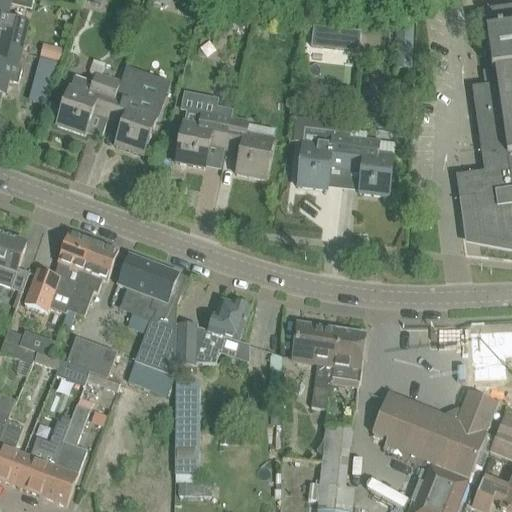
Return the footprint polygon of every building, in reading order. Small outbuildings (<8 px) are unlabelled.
[(87,0),(87,3),(102,8),(104,0),(87,0)] [(153,0),(152,4),(169,9),(171,0),(153,0)] [(0,32),(3,33),(0,45),(0,48),(22,54),(29,25),(7,20),(11,4),(0,1),(0,32)] [(511,9),(486,14),(489,34),(486,34),(492,72),(483,74),(485,88),(472,90),(484,174),(456,178),(459,202),(473,200),(479,242),(511,247),(511,9)] [(414,25),(403,24),(400,69),(411,69),(414,25)] [(315,29),(312,49),(360,55),(362,34),(315,29)] [(44,46),(41,59),(62,64),(65,51),(44,46)] [(0,105),(2,97),(5,98),(9,84),(19,86),(23,71),(19,69),(22,54),(0,48),(0,105)] [(34,84),(49,88),(55,70),(39,66),(34,84)] [(93,117),(108,123),(121,85),(98,76),(94,86),(75,79),(57,128),(86,138),(93,117)] [(121,85),(108,123),(123,128),(116,149),(144,159),(162,109),(135,99),(138,91),(121,85)] [(209,149),(225,152),(230,129),(231,129),(233,120),(234,114),(215,110),(213,118),(202,115),(202,117),(188,114),(185,127),(183,126),(176,165),(205,171),(209,149)] [(230,129),(225,152),(241,156),(236,178),(266,183),(270,164),(273,144),(258,141),(259,134),(250,132),(251,123),(233,120),(231,129),(230,129)] [(330,171),(346,172),(350,140),(350,136),(320,132),(318,146),(303,145),(298,190),(327,193),(330,171)] [(350,140),(346,172),(362,174),(359,196),(389,200),(393,163),(395,145),(379,144),(350,140)] [(16,154),(20,157),(24,156),(27,153),(27,148),(23,145),(19,146),(16,149),(16,154)] [(59,266),(54,279),(77,289),(82,276),(94,244),(70,235),(58,266),(59,266)] [(27,246),(2,237),(0,244),(0,286),(23,294),(29,276),(18,273),(27,246)] [(82,276),(77,289),(69,313),(63,328),(71,331),(76,317),(85,320),(94,295),(98,296),(103,284),(107,286),(120,254),(94,244),(82,276)] [(122,277),(117,288),(124,290),(128,292),(120,312),(139,319),(151,324),(129,385),(168,400),(175,380),(175,367),(176,328),(177,310),(181,299),(188,280),(158,269),(129,258),(122,277)] [(51,307),(69,313),(77,289),(54,279),(37,273),(24,309),(48,318),(51,307)] [(176,328),(175,367),(197,368),(197,367),(216,367),(225,341),(239,346),(250,312),(233,306),(232,307),(222,304),(217,319),(214,319),(209,335),(201,332),(198,332),(198,329),(176,328)] [(332,381),(339,333),(298,327),(293,364),(318,367),(312,409),(304,408),(301,426),(325,429),(332,381)] [(511,332),(469,334),(471,366),(472,366),(473,382),(505,380),(504,358),(511,358),(511,332)] [(367,337),(339,333),(332,381),(358,385),(360,386),(362,372),(361,372),(364,357),(367,337)] [(36,356),(38,357),(49,361),(54,345),(25,335),(20,350),(36,356)] [(110,376),(114,366),(117,356),(77,341),(67,366),(108,381),(110,376)] [(32,367),(36,356),(20,350),(5,344),(1,355),(32,367)] [(444,355),(439,368),(462,377),(467,364),(444,355)] [(271,359),(271,375),(283,375),(283,359),(273,356),(271,359)] [(48,369),(34,403),(45,407),(58,376),(61,365),(49,361),(38,357),(36,365),(48,369)] [(61,365),(58,376),(86,387),(90,375),(62,364),(61,365)] [(87,386),(118,397),(120,389),(90,378),(87,386)] [(176,478),(200,478),(202,386),(177,385),(176,478)] [(386,447),(451,474),(469,481),(487,436),(486,436),(498,406),(468,394),(461,413),(457,412),(447,417),(445,420),(388,397),(372,437),(387,443),(386,447)] [(0,446),(9,424),(8,424),(16,404),(2,399),(0,402),(0,446)] [(77,407),(70,429),(83,433),(91,413),(77,407)] [(90,424),(105,428),(108,416),(93,413),(90,424)] [(490,455),(511,464),(511,420),(505,418),(490,455)] [(0,483),(12,488),(24,458),(15,455),(25,430),(9,424),(0,446),(0,483)] [(327,428),(325,443),(351,446),(352,431),(327,428)] [(12,488),(42,500),(53,470),(58,460),(68,433),(60,430),(55,442),(53,441),(51,446),(38,442),(31,461),(24,458),(12,488)] [(321,488),(318,511),(352,511),(355,492),(346,491),(351,446),(325,443),(320,488),(321,488)] [(53,470),(42,500),(67,509),(75,491),(79,480),(88,453),(77,449),(64,444),(58,460),(53,470)] [(424,484),(420,483),(412,503),(416,505),(413,511),(458,511),(470,485),(430,469),(424,484)] [(373,481),(368,493),(407,510),(411,498),(373,481)] [(511,511),(511,484),(508,494),(479,481),(467,510),(471,511),(490,511),(494,503),(503,507),(500,511),(511,511)]
